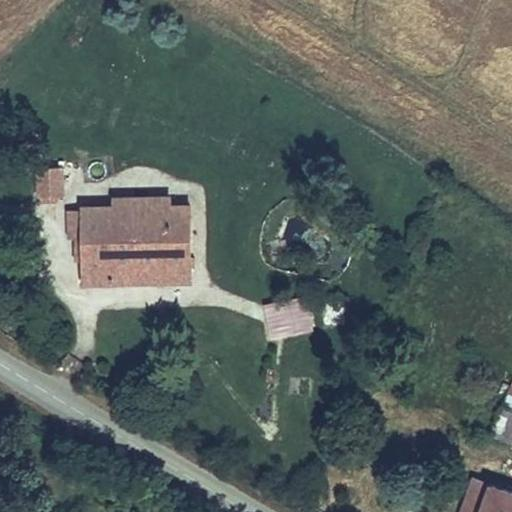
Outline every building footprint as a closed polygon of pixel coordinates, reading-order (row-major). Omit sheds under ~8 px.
[(67,197),(66,162),(37,163),(37,197),(67,197)] [(149,205),(148,223),(201,225),(200,255),(224,256),(226,220),(207,219),(207,207),(149,205)] [(148,223),(122,221),(119,294),(146,295),(147,279),(199,281),(198,297),(223,298),(224,256),(200,255),(201,225),(148,223)] [(199,281),(147,279),(146,295),(198,297),(199,281)] [(323,323),(296,326),(300,356),(328,352),(323,323)] [(511,413),(496,448),(511,456),(511,413)] [(511,511),(511,500),(490,492),(482,511),(511,511)]
